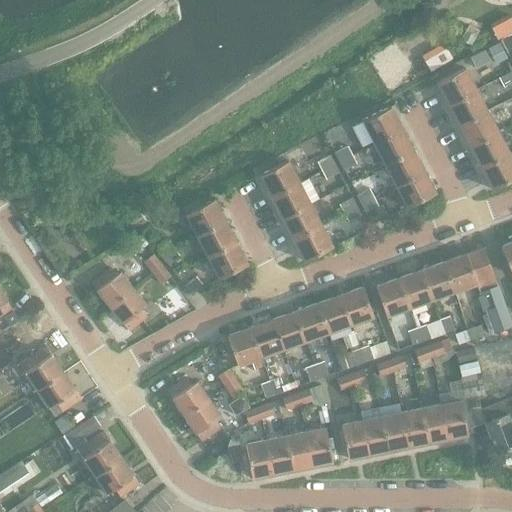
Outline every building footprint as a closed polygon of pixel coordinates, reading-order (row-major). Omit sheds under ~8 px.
[(465,32),(461,39),(471,45),(475,37),(465,32)] [(499,42),(488,48),(496,63),(507,57),(499,42)] [(447,48),(425,61),(431,71),(453,59),(447,48)] [(484,50),(471,57),(476,68),(490,60),(484,50)] [(437,82),(448,105),(477,90),(465,68),(437,82)] [(504,87),(511,82),(511,71),(499,78),(504,87)] [(488,111),(477,90),(448,105),(459,125),(488,111)] [(374,143),(402,128),(391,107),(363,121),(374,143)] [(499,132),(488,111),(459,125),(470,147),(499,132)] [(385,164),(413,149),(402,128),(374,143),(385,164)] [(481,168),(510,153),(499,132),(470,147),(481,168)] [(334,152),(339,161),(352,154),(347,145),(334,152)] [(413,149),(385,164),(396,185),(424,171),(413,149)] [(511,157),(510,153),(481,168),(493,189),(511,179),(511,157)] [(322,171),(335,164),(330,154),(317,161),(322,171)] [(339,161),(343,170),(357,164),(352,154),(339,161)] [(260,175),(271,197),(299,182),(288,160),(260,175)] [(335,164),(322,171),(326,179),(340,172),(335,164)] [(424,171),(396,185),(407,207),(436,192),(424,171)] [(299,182),(271,197),(282,218),(310,203),(299,182)] [(361,204),(374,197),(369,188),(356,195),(361,204)] [(344,213),(357,206),(352,197),(339,204),(344,213)] [(361,204),(365,212),(379,205),(374,197),(361,204)] [(197,236),(226,221),(215,199),(186,214),(197,236)] [(310,203),(282,218),(293,239),(321,225),(310,203)] [(357,206),(344,213),(348,221),(361,214),(357,206)] [(226,221),(197,236),(208,257),(237,242),(226,221)] [(333,247),(321,225),(293,239),(305,261),(333,247)] [(141,233),(125,244),(132,254),(149,243),(141,233)] [(168,240),(155,249),(162,258),(174,248),(168,240)] [(511,241),(501,246),(511,271),(511,241)] [(237,242),(208,257),(220,279),(248,264),(237,242)] [(444,261),(447,270),(455,291),(477,283),(494,331),(511,325),(484,247),(444,261)] [(174,248),(162,258),(168,265),(180,256),(174,248)] [(144,261),(153,272),(162,265),(153,254),(144,261)] [(447,270),(444,261),(421,269),(432,299),(455,291),(447,270)] [(162,265),(153,272),(161,283),(170,275),(162,265)] [(110,307),(133,288),(120,272),(115,276),(109,268),(91,283),(110,307)] [(432,299),(421,269),(399,277),(409,308),(432,299)] [(184,285),(190,293),(202,284),(196,276),(184,285)] [(409,308),(399,277),(376,285),(387,316),(409,308)] [(340,295),(351,324),(374,316),(363,286),(340,295)] [(133,288),(110,307),(129,331),(147,316),(142,309),(147,305),(133,288)] [(0,316),(12,309),(0,291),(0,316)] [(328,332),(351,324),(340,295),(318,303),(328,332)] [(306,340),(328,332),(318,303),(295,311),(306,340)] [(13,311),(4,317),(9,326),(19,319),(13,311)] [(273,319),(284,348),(306,340),(295,311),(273,319)] [(439,320),(444,333),(454,329),(449,316),(439,320)] [(284,348),(273,319),(250,327),(264,365),(274,363),(270,353),(284,348)] [(439,320),(426,324),(432,338),(441,335),(444,334),(444,333),(439,320)] [(417,327),(422,342),(431,338),(426,324),(417,327)] [(469,329),(472,339),(484,334),(481,324),(469,329)] [(264,365),(250,327),(227,335),(238,365),(251,360),(254,369),(264,365)] [(407,331),(412,345),(422,342),(417,327),(407,331)] [(469,329),(455,334),(459,344),(472,339),(469,329)] [(353,331),(341,335),(346,349),(358,345),(353,331)] [(427,345),(431,357),(445,352),(445,351),(452,348),(451,346),(449,341),(447,338),(441,340),(427,345)] [(359,348),(364,362),(373,359),(390,353),(386,341),(370,347),(369,345),(359,348)] [(418,362),(431,357),(427,345),(414,350),(418,362)] [(37,390),(64,372),(46,346),(20,364),(37,390)] [(459,362),(476,357),(473,347),(456,352),(459,362)] [(364,362),(359,348),(349,351),(354,366),(364,362)] [(337,354),(338,357),(328,360),(333,374),(343,370),(342,369),(351,366),(345,352),(337,354)] [(388,359),(393,371),(406,367),(402,354),(388,359)] [(380,376),(392,372),(393,371),(388,359),(375,364),(380,376)] [(314,364),(319,378),(329,375),(324,361),(314,364)] [(459,365),(461,376),(465,400),(467,408),(480,406),(478,395),(485,393),(480,373),(477,361),(459,365)] [(319,378),(314,364),(305,368),(309,382),(319,378)] [(228,368),(218,375),(234,398),(244,391),(228,368)] [(350,373),(354,385),(368,380),(363,369),(350,373)] [(64,372),(37,390),(54,416),(81,398),(64,372)] [(341,390),(354,385),(350,373),(337,378),(341,390)] [(269,380),(274,395),(297,386),(295,381),(283,385),(280,376),(269,380)] [(184,415),(209,399),(197,381),(191,384),(186,377),(167,390),(184,415)] [(261,383),(266,398),(274,395),(269,380),(261,383)] [(321,383),(313,386),(319,403),(327,400),(321,383)] [(295,393),(300,405),(313,400),(309,388),(295,393)] [(300,405),(295,393),(282,397),(286,410),(300,405)] [(209,399),(184,415),(202,441),(220,428),(215,420),(220,416),(209,399)] [(441,404),(448,438),(468,434),(461,400),(441,404)] [(497,453),(511,446),(511,424),(508,413),(507,414),(502,401),(481,409),(486,422),(484,423),(497,453)] [(257,406),(261,419),(274,414),(270,402),(267,403),(257,406)] [(421,408),(428,442),(448,438),(441,404),(421,408)] [(261,419),(257,406),(250,409),(243,411),(248,423),(261,419)] [(480,406),(467,408),(471,428),(484,423),(486,422),(481,409),(480,406)] [(428,442),(421,408),(401,412),(408,446),(428,442)] [(69,412),(59,421),(67,431),(78,423),(69,412)] [(382,416),(389,450),(408,446),(401,412),(382,416)] [(389,450),(382,416),(362,420),(369,454),(389,450)] [(369,454),(362,420),(342,424),(349,459),(369,454)] [(77,427),(65,435),(71,445),(84,437),(77,427)] [(305,431),(312,466),(333,461),(326,427),(305,431)] [(94,476),(121,458),(103,431),(85,444),(90,452),(82,458),(94,476)] [(312,466),(305,431),(285,436),(293,470),(312,466)] [(293,470),(285,436),(266,440),(273,474),(293,470)] [(273,474),(266,440),(245,444),(252,478),(273,474)] [(85,444),(77,449),(82,458),(90,452),(85,444)] [(238,446),(227,448),(233,463),(241,462),(238,446)] [(121,458),(94,476),(106,494),(114,488),(120,497),(139,484),(121,458)] [(0,511),(28,511),(26,509),(23,504),(12,511),(5,511),(2,507),(3,506),(1,502),(0,502),(0,497),(23,482),(31,476),(24,465),(0,480),(0,511)] [(109,511),(131,511),(133,511),(125,500),(109,511)] [(28,509),(30,511),(42,511),(37,503),(28,509)]
